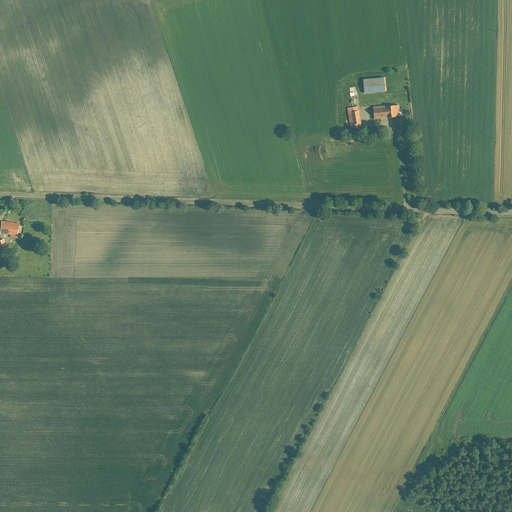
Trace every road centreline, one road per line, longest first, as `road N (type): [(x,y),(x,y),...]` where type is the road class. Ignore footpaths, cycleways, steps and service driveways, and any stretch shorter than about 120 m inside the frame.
road 1 (residential): [(0,195),(511,213)]
road 2 (track): [(394,511),(511,280)]
